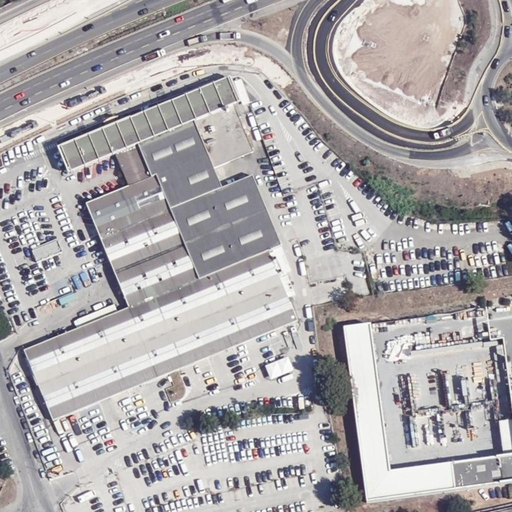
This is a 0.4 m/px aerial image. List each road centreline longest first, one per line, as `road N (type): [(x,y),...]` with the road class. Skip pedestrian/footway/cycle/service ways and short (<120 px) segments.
road 1 (motorway): [(97,75),(200,40),(246,36),(288,60),(345,123),(400,155),(457,163),(511,152)]
road 2 (motorway): [(480,107),(458,132),(427,141),(362,115),(334,90),(319,57),(319,33),(336,0)]
road 3 (motorway): [(0,108),(238,0)]
road 4 (motorway): [(97,75),(281,0)]
road 5 (motorway): [(155,0),(0,72)]
road 6 (residential): [(0,373),(40,509)]
